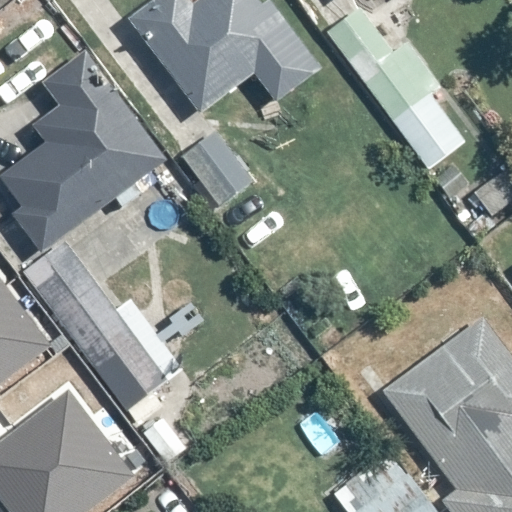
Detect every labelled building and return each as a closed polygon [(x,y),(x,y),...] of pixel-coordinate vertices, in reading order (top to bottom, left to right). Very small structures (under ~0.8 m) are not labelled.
[(316,67),(262,0),(152,0),(135,14),(145,27),(134,37),(196,115),(247,74),(270,103),(316,67)] [(388,49),(356,5),(322,30),(423,170),(462,143),(426,94),(435,88),(401,39),(388,49)] [(158,158),(62,38),(27,66),(36,77),(6,101),(38,140),(0,170),(0,199),(10,212),(5,216),(36,256),(158,158)] [(218,122),(175,158),(220,212),(263,177),(218,122)] [(113,309),(63,243),(20,276),(121,411),(172,373),(120,304),(113,309)] [(60,350),(22,296),(0,312),(0,372),(10,386),(60,350)] [(511,511),(511,354),(482,315),(378,392),(450,490),(447,511),(511,511)] [(428,511),(383,449),(326,491),(341,511),(428,511)] [(91,473),(39,511),(94,511),(111,499),(91,473)]
